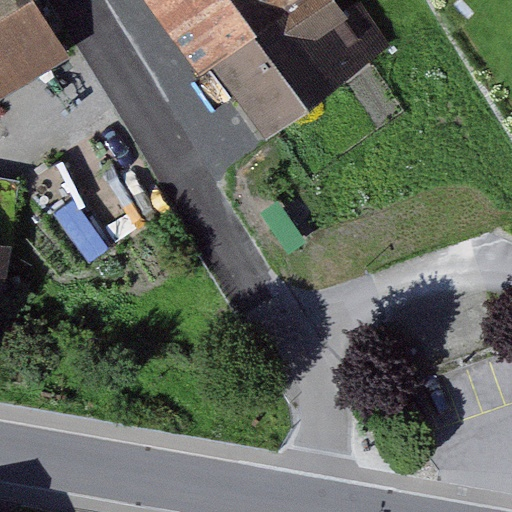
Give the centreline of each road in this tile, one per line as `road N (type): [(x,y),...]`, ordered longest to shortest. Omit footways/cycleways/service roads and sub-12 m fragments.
road 1 (residential): [(358,511),(347,467),(282,334),(86,0)]
road 2 (residential): [(358,511),(0,445)]
